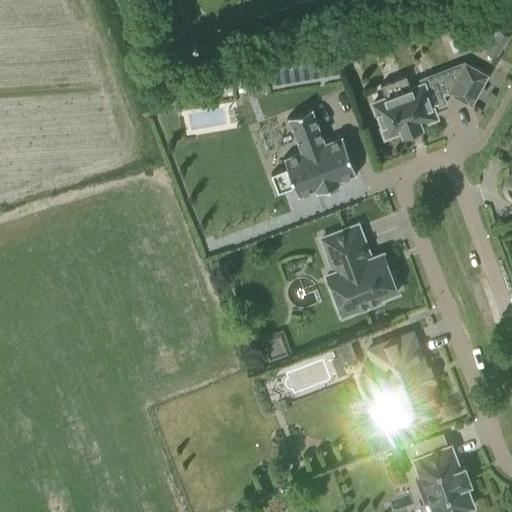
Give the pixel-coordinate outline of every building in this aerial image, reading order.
[(484,52),(496,58),(508,36),(496,29),(484,52)] [(448,91),(470,103),(486,75),(464,63),(448,91)] [(388,96),(372,102),(385,135),(401,129),(402,134),(421,127),(419,122),(435,116),(432,108),(445,103),(436,79),(423,84),(423,83),(406,89),(402,77),(405,76),(405,74),(379,84),(380,86),(384,84),(388,96)] [(489,110),(495,92),(480,87),(474,106),(489,110)] [(287,117),(287,119),(288,118),(302,151),(285,158),(285,157),(284,157),(288,167),(270,173),(277,192),(294,186),(297,196),(299,195),(298,194),(315,188),(316,191),(315,191),(315,192),(340,183),(340,182),(339,182),(338,179),(355,173),(355,174),(356,173),(341,134),(340,135),(340,136),(324,142),(311,109),(312,108),(312,107),(287,117)] [(356,308),(354,309),(354,310),(381,300),(380,297),(397,291),(395,286),(398,285),(392,270),(389,271),(382,253),(370,257),(357,224),(321,237),(334,271),(326,274),(336,299),(350,293),(356,308)] [(434,414),(432,409),(437,407),(430,388),(433,387),(431,382),(434,380),(429,367),(425,368),(411,331),(368,348),(372,358),(364,361),(368,371),(359,375),(368,399),(378,396),(380,402),(390,399),(399,422),(410,417),(411,419),(415,418),(414,416),(417,415),(419,420),(434,414)] [(348,365),(357,362),(347,337),(332,343),(338,356),(331,359),(338,376),(350,371),(348,365)] [(413,458),(423,486),(419,487),(424,503),(429,501),(433,511),(462,511),(462,509),(472,505),(464,484),(469,482),(463,467),(459,469),(450,445),(413,458)]
